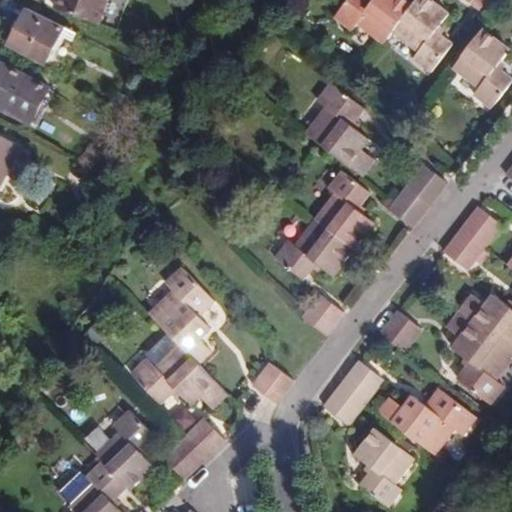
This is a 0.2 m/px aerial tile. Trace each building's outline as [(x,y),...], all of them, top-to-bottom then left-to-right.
[(101,24),(109,0),(59,0),(56,9),(101,24)] [(437,32),(440,28),(451,14),(431,0),(417,0),(414,5),(408,0),(373,0),(373,1),(371,0),(348,0),(335,17),(355,32),(360,25),(385,44),(394,33),(419,52),(413,59),(432,73),(453,45),(442,36),(437,32)] [(491,0),(465,0),(482,13),(491,0)] [(72,40),(76,32),(28,8),(10,45),(46,65),(58,40),(62,42),(65,36),(72,40)] [(445,31),(440,28),(437,32),(442,36),(445,31)] [(497,68),(501,63),(511,50),(484,29),(454,68),(479,88),(474,95),(493,109),(511,84),(511,79),(502,72),(497,68)] [(0,108),(32,125),(51,88),(1,62),(0,63),(0,108)] [(506,67),(501,63),(497,68),(502,72),(506,67)] [(353,126),(357,121),(366,108),(334,83),(319,102),(326,108),(306,134),(362,177),(376,160),(363,150),(371,139),(358,129),(353,126)] [(132,119),(138,107),(140,104),(116,91),(108,106),(132,119)] [(132,119),(143,124),(149,112),(138,107),(132,119)] [(361,124),(357,121),(353,126),(358,129),(361,124)] [(0,191),(23,147),(0,134),(0,191)] [(84,164),(93,168),(111,159),(98,147),(84,164)] [(449,183),(425,165),(390,211),(414,229),(449,183)] [(359,210),(363,205),(372,193),(344,171),(329,190),(336,195),(297,246),(291,241),(277,259),(306,281),(314,270),(318,265),(323,268),(335,277),(376,223),(364,213),(359,210)] [(367,209),(363,205),(359,210),(364,213),(367,209)] [(503,225),(480,207),(444,253),(468,271),(503,225)] [(318,265),(314,270),(319,273),(323,268),(318,265)] [(176,390),(180,394),(192,406),(202,396),(214,409),(228,395),(199,365),(214,352),(202,340),(213,329),(201,316),(217,301),(184,268),(167,284),(174,292),(150,315),(179,344),(156,366),(149,359),(132,375),(161,405),(172,394),(176,390)] [(346,313),(322,295),(304,318),(328,336),(346,313)] [(470,362),(467,367),(457,379),(491,405),(505,386),(496,379),(511,358),(511,307),(508,305),(495,295),(487,305),(473,295),(448,328),(461,339),(453,349),(466,358),(470,362)] [(421,329),(400,311),(381,334),(402,352),(421,329)] [(86,336),(100,345),(109,331),(95,322),(86,336)] [(462,363),(467,367),(470,362),(466,358),(462,363)] [(386,382),(361,361),(324,403),(350,425),(386,382)] [(296,381),(272,363),(254,387),(278,405),(296,381)] [(428,407),(414,396),(405,408),(392,398),(380,413),(435,456),(455,430),(463,436),(478,417),(442,389),(428,407)] [(176,398),(180,394),(176,390),(172,394),(176,398)] [(141,451),(146,447),(157,436),(132,411),(115,428),(121,433),(99,455),(105,461),(87,478),(93,484),(70,507),(74,511),(123,511),(118,506),(114,502),(118,498),(130,486),(133,490),(157,466),(145,455),(141,451)] [(226,440),(206,419),(165,459),(185,480),(226,440)] [(356,455),(369,465),(373,468),(370,473),(360,486),(388,508),(402,490),(396,485),(416,459),(377,429),(356,455)] [(41,487),(74,456),(63,444),(29,475),(41,487)] [(150,451),(146,447),(141,451),(145,455),(150,451)] [(373,468),(369,465),(365,469),(370,473),(373,468)] [(114,502),(118,506),(122,502),(118,498),(114,502)]
